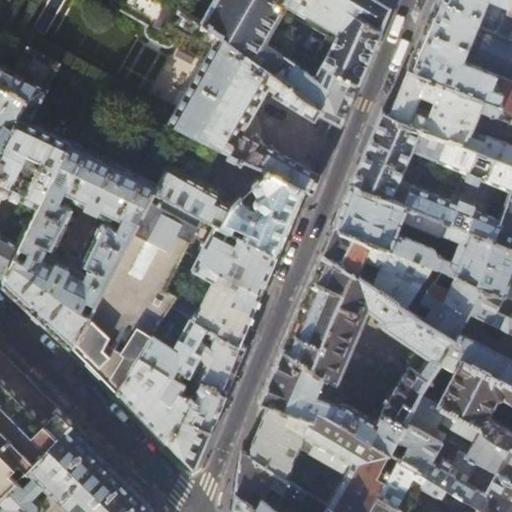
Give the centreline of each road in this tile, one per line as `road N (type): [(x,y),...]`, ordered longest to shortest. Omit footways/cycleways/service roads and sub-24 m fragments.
road 1 (tertiary): [(408,0),(200,511)]
road 2 (residential): [(197,511),(0,318)]
